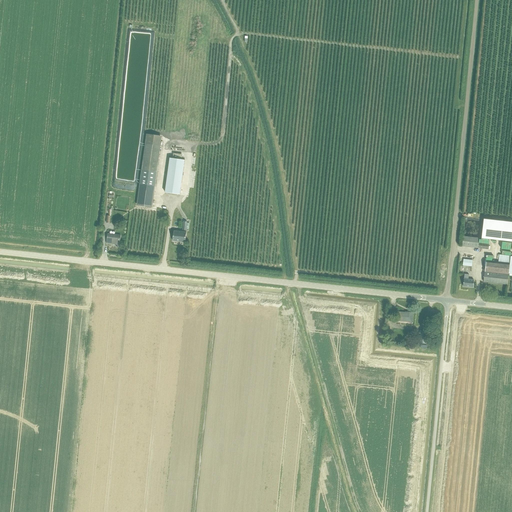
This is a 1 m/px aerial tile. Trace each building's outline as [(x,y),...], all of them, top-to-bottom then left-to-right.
[(142,168),(137,204),(152,206),(156,175),(158,161),(162,136),(147,134),(144,159),(142,168)] [(180,195),(185,160),(170,158),(165,193),(180,195)] [(511,222),(484,219),(482,238),(511,241),(511,222)] [(185,232),(187,221),(183,221),(182,230),(184,230),(183,231),(173,230),(172,241),(185,242),(186,232),(185,232)] [(119,244),(120,235),(110,234),(109,236),(107,236),(106,243),(111,244),(111,243),(119,244)] [(478,243),(479,238),(463,236),(462,246),(488,249),(488,244),(478,243)] [(511,273),(511,256),(499,255),(499,261),(486,260),(486,264),(484,281),(508,284),(509,273),(511,273)] [(465,274),(463,286),(473,287),(473,280),(468,279),(469,274),(465,274)] [(412,322),(413,313),(406,313),(397,312),(396,316),(398,316),(397,320),(412,322)] [(427,344),(428,331),(420,331),(419,343),(427,344)]
